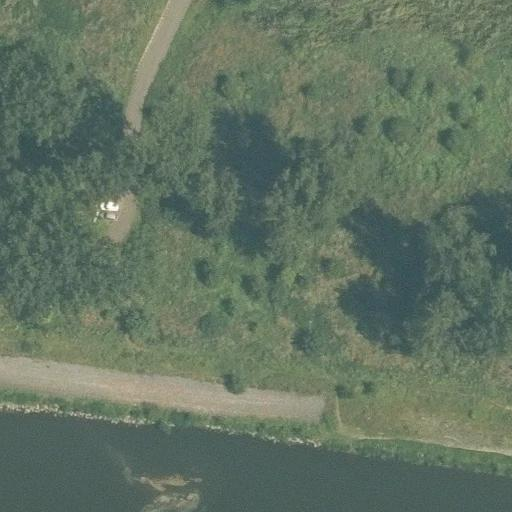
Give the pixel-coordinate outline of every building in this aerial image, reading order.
[(177,278),(202,280),(203,269),(178,267),(177,278)] [(100,288),(135,286),(134,273),(100,276),(100,288)] [(142,277),(142,298),(154,299),(154,277),(142,277)] [(83,279),(54,281),(55,292),(84,291),(83,279)] [(175,304),(179,281),(166,279),(162,302),(175,304)]
